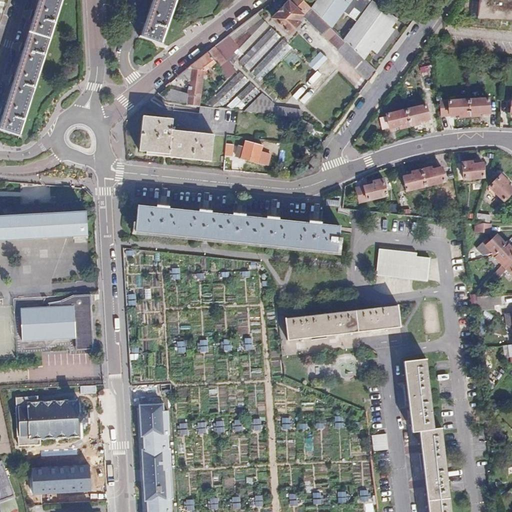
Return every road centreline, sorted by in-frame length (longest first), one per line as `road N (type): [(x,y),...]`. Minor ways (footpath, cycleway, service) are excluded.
road 1 (unclassified): [(98,162),(120,511)]
road 2 (unclassified): [(331,182),(299,188),(119,172),(104,159)]
road 3 (residential): [(441,0),(332,149),(331,182)]
road 4 (residential): [(98,124),(254,0)]
road 5 (residential): [(511,139),(448,141),(331,182)]
